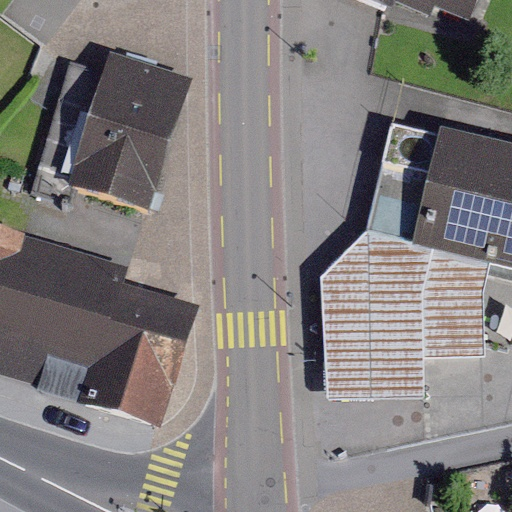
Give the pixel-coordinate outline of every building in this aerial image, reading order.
[(479,0),(431,0),(473,17),(479,0)] [(190,88),(113,62),(69,193),(147,219),(190,88)] [(511,161),(411,134),(381,246),(487,273),(511,279),(511,161)] [(310,283),(313,413),(419,411),(418,370),(490,368),(487,273),(381,246),(352,240),(310,283)] [(200,316),(0,243),(0,371),(158,429),(200,316)]
